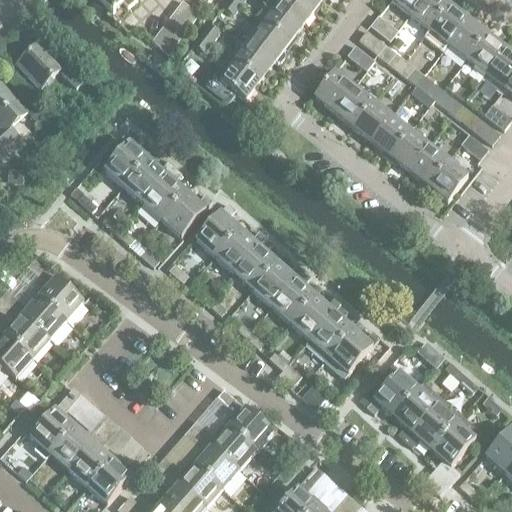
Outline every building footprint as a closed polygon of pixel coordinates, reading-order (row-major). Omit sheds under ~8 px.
[(95,0),(117,24),(137,6),(131,0),(95,0)] [(234,20),(242,8),(231,0),(223,11),(234,20)] [(231,0),(242,8),(248,0),(231,0)] [(320,8),(310,0),(286,0),(281,7),(306,27),(320,8)] [(395,0),(392,4),(411,19),(426,0),(395,0)] [(426,0),(411,19),(429,33),(450,8),(443,2),(443,0),(426,0)] [(266,27),(291,46),(306,27),(281,7),(279,9),(272,3),(258,20),(266,26),(266,27)] [(183,5),(168,25),(184,37),(199,18),(183,5)] [(429,33),(423,42),(442,56),(449,49),(469,23),(468,23),(469,19),(462,13),(459,15),(450,8),(429,33)] [(370,31),(390,46),(398,36),(378,20),(370,31)] [(449,49),(468,64),(488,38),(469,23),(449,49)] [(166,60),(177,47),(184,37),(168,25),(153,45),(166,60)] [(277,65),(291,46),(266,27),(251,45),(277,65)] [(202,38),(213,46),(219,38),(209,30),(202,38)] [(360,45),(379,60),(387,50),(368,35),(360,45)] [(204,58),(213,46),(202,38),(194,50),(204,58)] [(488,38),(468,64),(486,78),(506,52),(488,38)] [(277,65),(251,45),(237,65),(262,84),(277,65)] [(39,94),(60,75),(37,50),(17,69),(39,94)] [(347,60),(366,76),(374,66),(355,50),(347,60)] [(379,60),(389,68),(397,57),(387,50),(379,60)] [(486,78),(482,83),(502,98),(505,93),(506,93),(511,85),(511,57),(506,52),(486,78)] [(398,75),(406,65),(397,57),(389,68),(398,75)] [(237,65),(236,66),(229,61),(206,91),(228,108),(237,97),(247,104),(262,84),(237,65)] [(406,65),(398,75),(408,82),(416,72),(406,65)] [(61,79),(76,95),(86,85),(71,69),(61,79)] [(408,82),(417,90),(425,80),(416,72),(408,82)] [(316,101),(335,116),(355,91),(344,83),(347,79),(338,73),(336,77),(316,101)] [(425,80),(417,90),(426,97),(434,87),(425,80)] [(0,85),(0,130),(2,133),(0,134),(0,145),(12,158),(25,147),(12,131),(28,116),(0,85)] [(434,87),(426,97),(436,105),(444,95),(434,87)] [(355,91),(335,116),(354,131),(374,106),(373,106),(376,103),(369,97),(367,101),(355,91)] [(436,105),(446,112),(454,102),(444,95),(436,105)] [(446,112),(455,119),(463,109),(454,102),(446,112)] [(354,131),(373,146),(392,121),(374,106),(354,131)] [(463,109),(455,119),(464,127),(472,117),(463,109)] [(483,120),(503,135),(511,125),(492,109),(483,120)] [(464,127),(474,134),(482,124),(472,117),(464,127)] [(373,146),(392,161),(411,136),(392,121),(373,146)] [(474,134),(493,149),(501,139),(482,124),(474,134)] [(392,161),(410,176),(430,151),(411,136),(392,161)] [(106,174),(126,192),(151,163),(139,153),(145,145),(138,138),(131,146),(131,145),(106,174)] [(480,165),(488,154),(469,139),(460,150),(480,165)] [(0,163),(3,167),(12,158),(0,145),(0,163)] [(410,176),(430,191),(452,162),(446,157),(443,161),(430,151),(410,176)] [(469,181),(457,172),(460,168),(452,162),(430,191),(449,206),(469,181)] [(145,209),(177,173),(168,166),(162,173),(151,163),(126,192),(145,209)] [(163,224),(188,196),(176,186),(183,178),(177,173),(145,209),(163,224)] [(73,201),(91,218),(97,211),(79,195),(73,201)] [(200,207),(188,196),(163,224),(183,242),(191,232),(214,206),(207,199),(200,207)] [(196,244),(215,261),(239,234),(228,224),(236,215),(228,208),(221,217),(220,217),(196,244)] [(117,240),(123,234),(107,220),(101,227),(117,240)] [(117,240),(129,251),(135,244),(123,234),(117,240)] [(234,278),(266,242),(259,236),(252,245),(239,234),(215,261),(234,278)] [(234,278),(253,295),(277,267),(266,257),(274,248),(266,242),(234,278)] [(153,272),(156,270),(159,266),(145,253),(139,260),(153,272)] [(36,265),(30,272),(50,290),(39,302),(67,327),(85,307),(56,282),(56,283),(36,265)] [(253,295),(272,311),(304,275),(297,269),(289,278),(277,267),(253,295)] [(174,269),(169,275),(183,288),(188,281),(174,269)] [(272,311),(290,328),(315,300),(303,290),(311,282),(304,275),(272,311)] [(207,309),(213,303),(199,291),(194,297),(207,309)] [(2,302),(51,346),(67,327),(39,302),(29,313),(9,295),(2,302)] [(310,345),(342,309),(335,302),(327,311),(315,300),(290,328),(310,345)] [(6,340),(34,365),(51,346),(2,302),(0,304),(0,313),(17,328),(6,340)] [(221,321),(226,314),(213,303),(207,309),(221,321)] [(306,350),(325,367),(354,335),(342,324),(349,316),(342,309),(310,345),(306,350)] [(231,330),(245,342),(251,336),(237,324),(231,330)] [(365,345),(354,335),(325,367),(343,383),(380,342),(373,336),(365,345)] [(259,354),(264,348),(251,336),(245,342),(259,354)] [(0,369),(4,373),(17,384),(34,365),(6,340),(0,346),(0,369)] [(426,346),(417,356),(436,373),(445,362),(426,346)] [(268,363),(282,375),(283,376),(288,369),(293,363),(283,354),(278,360),(274,357),(268,363)] [(444,374),(459,386),(465,380),(450,367),(444,374)] [(303,382),(288,369),(283,376),(282,375),(276,381),(290,393),(303,382)] [(381,410),(393,421),(418,393),(398,376),(374,403),(367,412),(374,418),(381,410)] [(477,391),(465,380),(459,386),(471,398),(477,391)] [(399,440),(405,446),(442,404),(423,387),(418,393),(393,421),(406,432),(399,440)] [(312,391),(307,397),(302,403),(308,408),(315,414),(326,402),(312,391)] [(31,442),(39,449),(35,454),(46,464),(50,459),(51,459),(76,431),(63,420),(81,400),(75,394),(56,414),(31,442)] [(225,395),(218,402),(239,421),(229,433),(257,458),(274,439),(246,413),(246,414),(225,395)] [(497,420),(503,413),(488,401),(483,407),(497,420)] [(442,404),(405,446),(412,452),(419,444),(431,454),(461,421),(442,404)] [(51,459),(70,476),(113,428),(105,421),(87,441),(76,431),(51,459)] [(481,438),(461,421),(431,454),(443,465),(423,486),(440,501),(460,478),(452,471),(481,438)] [(197,426),(191,433),(240,477),(257,458),(229,433),(219,445),(197,426)] [(113,428),(70,476),(89,493),(114,465),(100,453),(119,433),(113,428)] [(510,432),(485,460),(505,477),(511,469),(511,430),(510,433),(510,432)] [(185,440),(206,459),(196,471),(223,496),(240,477),(191,433),(185,440)] [(150,460),(143,454),(125,474),(114,465),(89,493),(107,509),(132,481),(150,460)] [(158,470),(203,511),(208,511),(223,496),(196,471),(186,482),(164,463),(158,470)] [(173,496),(163,508),(167,511),(203,511),(158,470),(151,477),(173,496)] [(306,500),(324,480),(316,473),(298,494),(297,493),(280,511),(315,511),(317,510),(306,500)] [(478,496),(465,484),(459,491),(473,502),(478,496)] [(167,511),(163,508),(158,511),(143,511),(131,501),(124,508),(128,511),(167,511)] [(350,511),(355,507),(347,501),(337,511),(318,511),(317,510),(315,511),(350,511)]
